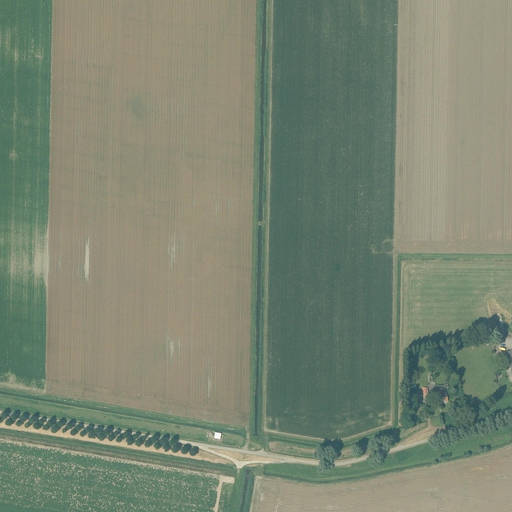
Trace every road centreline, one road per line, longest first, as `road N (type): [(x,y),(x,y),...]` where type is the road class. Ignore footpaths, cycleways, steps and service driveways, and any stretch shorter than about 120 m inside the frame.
road 1 (unclassified): [(294,459),(343,464),(511,414)]
road 2 (unclassified): [(0,412),(195,444)]
